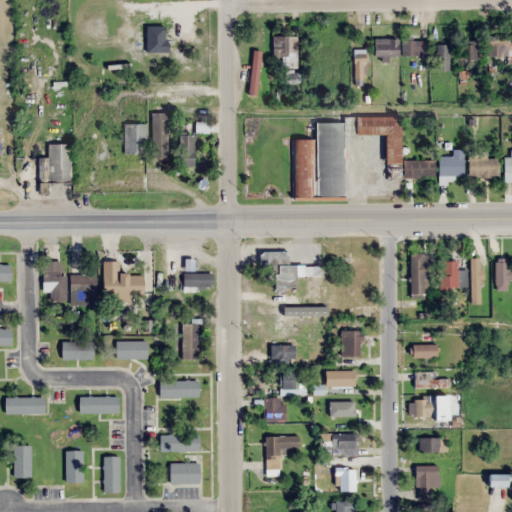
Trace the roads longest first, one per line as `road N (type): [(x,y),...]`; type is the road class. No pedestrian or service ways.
road 1 (secondary): [(511,218),(0,219)]
road 2 (tertiary): [(229,511),(227,216)]
road 3 (residential): [(391,511),(387,219)]
road 4 (residential): [(511,4),(229,3)]
road 5 (residential): [(227,216),(228,0)]
